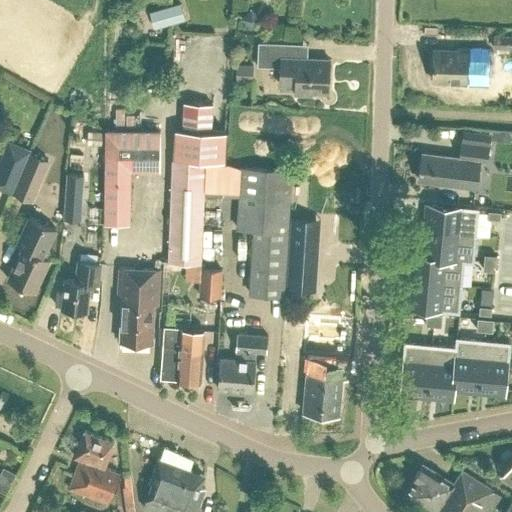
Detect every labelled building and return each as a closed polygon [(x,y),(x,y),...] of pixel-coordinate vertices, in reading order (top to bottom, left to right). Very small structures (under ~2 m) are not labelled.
[(153,25),(185,16),(180,1),(149,10),(153,25)] [(249,6),(239,17),(252,27),(261,16),(249,6)] [(511,34),(487,33),(486,47),(511,48),(511,34)] [(331,56),(308,55),(307,55),(294,55),(294,41),(259,39),(258,64),(281,65),(280,81),(296,82),(296,92),(312,93),(313,89),(329,90),(331,56)] [(432,78),(475,80),(476,49),(433,48),(432,78)] [(251,77),(252,64),(237,64),(236,76),(251,77)] [(174,157),(172,157),(168,259),(200,260),(203,159),(223,160),(225,130),(211,129),(212,101),(184,100),(182,128),(175,128),(174,157)] [(158,168),(158,127),(104,127),(104,220),(129,220),(129,167),(158,168)] [(463,127),(461,140),(489,143),(490,137),(491,131),(463,127)] [(497,138),(497,139),(509,140),(510,130),(497,129),(497,130),(497,138)] [(103,130),(91,130),(91,142),(92,142),(101,142),(103,142),(103,130)] [(0,158),(0,185),(11,190),(28,149),(28,148),(8,140),(0,158)] [(486,162),(489,143),(461,140),(458,157),(422,151),(418,178),(475,186),(478,160),(486,162)] [(11,190),(33,199),(49,158),(28,149),(11,190)] [(250,291),(283,293),(290,168),(242,165),(238,226),(254,227),(250,291)] [(68,172),(66,202),(81,203),(83,173),(68,172)] [(291,182),(291,191),(299,192),(299,182),(291,182)] [(391,211),(415,212),(415,199),(392,198),(391,211)] [(427,202),(425,229),(475,233),(477,207),(427,202)] [(488,208),(488,216),(500,216),(500,209),(488,208)] [(34,288),(49,256),(46,254),(49,248),(47,247),(56,227),(30,214),(16,243),(22,246),(7,276),(34,288)] [(292,215),(288,275),(310,276),(314,216),(292,215)] [(413,252),(413,253),(472,259),(475,233),(425,229),(422,253),(413,252)] [(80,250),(79,258),(96,260),(97,252),(80,250)] [(484,252),(483,268),(494,269),(495,269),(496,257),(496,253),(484,252)] [(413,253),(410,279),(461,283),(463,259),(472,260),(472,259),(413,253)] [(64,277),(62,289),(56,289),(55,302),(61,303),(60,305),(87,309),(90,280),(96,281),(99,262),(79,259),(76,278),(64,277)] [(185,279),(200,279),(199,293),(220,294),(222,267),(201,266),(201,262),(186,261),(185,279)] [(158,302),(160,267),(120,265),(117,300),(122,301),(120,339),(152,340),(154,302),(158,302)] [(410,279),(408,305),(419,306),(458,310),(461,283),(410,279)] [(225,296),(237,300),(242,284),(230,280),(225,296)] [(479,311),(479,312),(490,313),(490,312),(491,305),(491,304),(479,304),(479,311)] [(426,311),(425,322),(441,323),(441,312),(426,311)] [(306,315),(302,355),(307,355),(348,359),(351,320),(306,315)] [(477,316),(476,328),(491,329),(492,318),(492,317),(477,316)] [(201,378),(204,345),(202,345),(204,327),(165,324),(161,375),(201,378)] [(266,349),(267,332),(237,330),(235,356),(221,355),(219,387),(253,389),(255,349),(266,349)] [(431,343),(426,393),(452,396),(457,336),(456,336),(455,346),(431,343)] [(457,336),(452,396),(453,396),(454,386),(478,389),(483,339),(457,336)] [(483,339),(478,389),(505,391),(509,341),(483,339)] [(405,341),(400,391),(426,393),(431,343),(405,341)] [(307,355),(302,409),(338,412),(342,372),(347,373),(348,359),(307,355)] [(71,483),(110,499),(120,472),(105,466),(115,440),(85,429),(75,455),(81,458),(71,483)] [(144,505),(163,511),(196,511),(206,486),(200,484),(204,474),(159,456),(150,478),(154,480),(144,505)] [(511,460),(501,474),(511,482),(511,460)] [(414,477),(445,496),(447,493),(456,498),(458,495),(480,509),(493,488),(462,469),(454,482),(423,462),(414,477)] [(405,491),(435,511),(434,511),(477,511),(480,509),(458,495),(456,498),(447,493),(445,496),(414,477),(405,491)] [(511,511),(511,497),(502,511),(511,511)]
